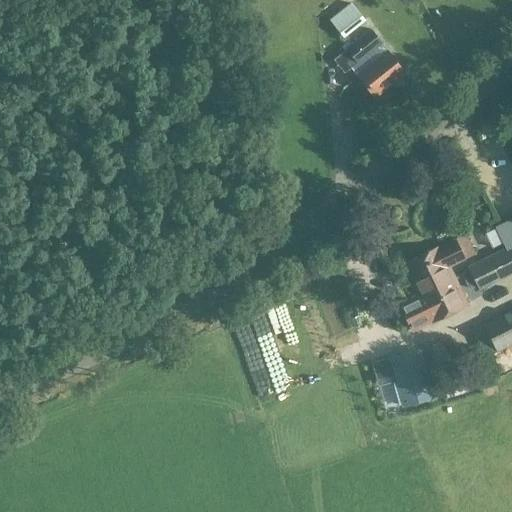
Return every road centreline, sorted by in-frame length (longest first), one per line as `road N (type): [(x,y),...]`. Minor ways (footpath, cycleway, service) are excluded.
road 1 (tertiary): [(0,394),(132,337),(234,280),(511,63)]
road 2 (track): [(140,0),(164,235),(176,273),(199,300)]
